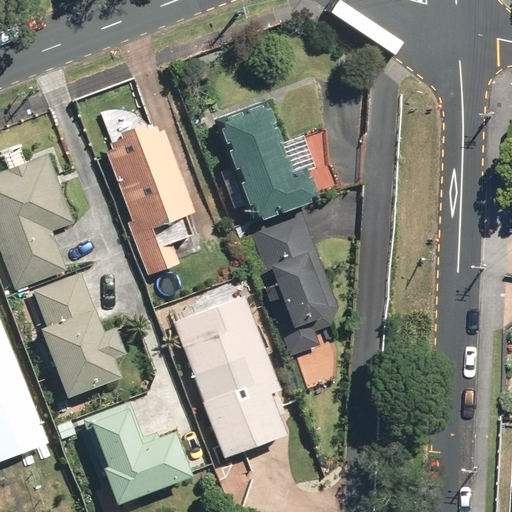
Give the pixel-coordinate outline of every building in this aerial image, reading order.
[(262,103),(211,122),(249,226),(314,203),(301,169),(287,174),(262,103)] [(169,246),(189,238),(180,217),(189,213),(152,125),(99,148),(130,222),(123,225),(145,277),(176,263),(169,246)] [(0,159),(5,173),(0,175),(0,258),(12,292),(65,273),(50,231),(68,225),(43,157),(24,164),(17,145),(0,151),(0,159)] [(302,223),(249,241),(285,343),(326,329),(332,309),(302,223)] [(98,334),(76,274),(30,290),(44,329),(35,332),(61,402),(116,382),(108,360),(117,357),(108,331),(98,334)] [(237,298),(171,324),(224,459),(290,433),(237,298)] [(0,462),(42,447),(0,333),(0,462)] [(335,379),(323,346),(292,358),(305,391),(335,379)] [(125,404),(82,420),(101,471),(97,473),(110,509),(185,482),(168,436),(140,446),(125,404)]
